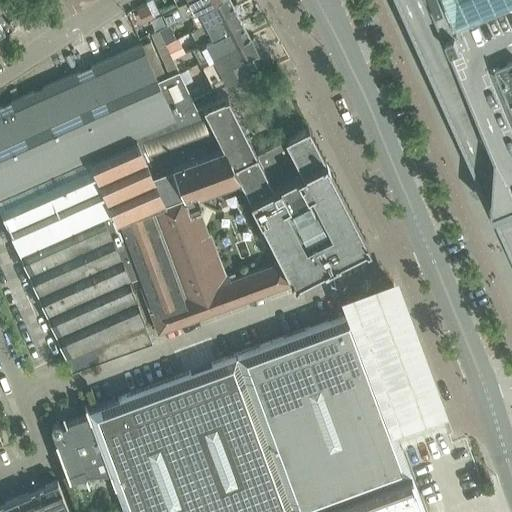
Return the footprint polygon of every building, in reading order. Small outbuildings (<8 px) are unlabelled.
[(181,0),(177,3),(160,11),(167,25),(169,24),(190,14),(215,0),(181,0)] [(199,27),(239,6),(236,2),(232,4),(230,0),(215,0),(190,14),(197,28),(199,27)] [(511,0),(404,0),(416,26),(511,258),(511,0)] [(153,15),(148,6),(138,10),(143,20),(153,15)] [(206,42),(242,22),(237,12),(241,10),(239,6),(199,27),(197,28),(190,32),(197,46),(206,42)] [(3,26),(0,22),(0,36),(14,28),(10,21),(3,26)] [(213,55),(249,37),(242,22),(206,42),(197,46),(193,49),(200,62),(209,57),(213,55)] [(167,25),(158,29),(166,44),(176,39),(169,24),(167,25)] [(158,29),(151,33),(157,48),(169,74),(178,70),(173,59),(166,44),(158,29)] [(226,82),(255,66),(249,54),(256,51),(255,49),(259,47),(253,36),(250,38),(249,37),(213,55),(209,57),(200,62),(212,85),(224,79),(226,82)] [(176,39),(166,44),(173,59),(185,52),(178,38),(176,39)] [(364,246),(365,246),(368,245),(368,244),(365,238),(366,238),(336,179),(335,178),(329,166),(325,157),(310,129),(307,124),(306,125),(284,136),(285,137),(256,151),(228,94),(198,109),(194,101),(193,100),(186,86),(187,86),(180,74),(178,70),(169,74),(157,80),(142,44),(139,45),(94,65),(81,71),(80,71),(24,96),(0,106),(0,208),(65,356),(72,370),(98,360),(152,341),(129,279),(137,276),(158,331),(292,281),(293,283),(296,281),(295,279),(322,266),(323,267),(327,265),(326,263),(330,261),(333,259),(334,261),(338,259),(337,258),(363,246),(364,246)] [(256,77),(248,80),(251,86),(258,82),(256,77)] [(351,311),(87,409),(115,485),(124,511),(298,511),(409,470),(393,424),(439,407),(393,281),(346,299),(351,311)] [(51,426),(50,427),(50,428),(51,428),(51,429),(55,441),(56,445),(57,444),(61,456),(60,456),(68,478),(70,478),(68,474),(82,469),(83,472),(84,477),(86,476),(85,474),(109,472),(114,486),(115,485),(87,409),(86,405),(84,405),(87,413),(66,421),(65,419),(64,419),(65,423),(61,424),(60,423),(59,423),(59,422),(58,422),(57,422),(56,422),(55,422),(54,422),(53,422),(53,423),(52,423),(52,424),(51,424),(51,425),(51,426)] [(0,445),(12,440),(5,425),(0,426),(0,445)] [(424,511),(409,470),(298,511),(424,511)] [(70,511),(57,480),(36,488),(46,511),(70,511)] [(46,511),(36,488),(16,497),(22,511),(46,511)] [(22,511),(16,497),(0,503),(0,511),(22,511)]
